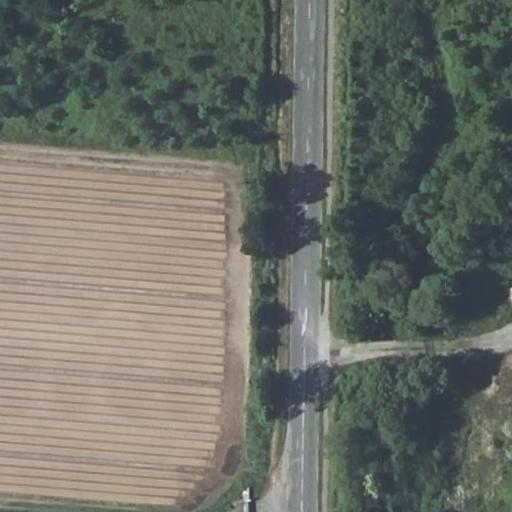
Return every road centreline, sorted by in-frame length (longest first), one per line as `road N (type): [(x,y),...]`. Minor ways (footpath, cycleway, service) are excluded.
road 1 (tertiary): [(301,511),(308,0)]
road 2 (track): [(303,349),(493,346),(511,337)]
